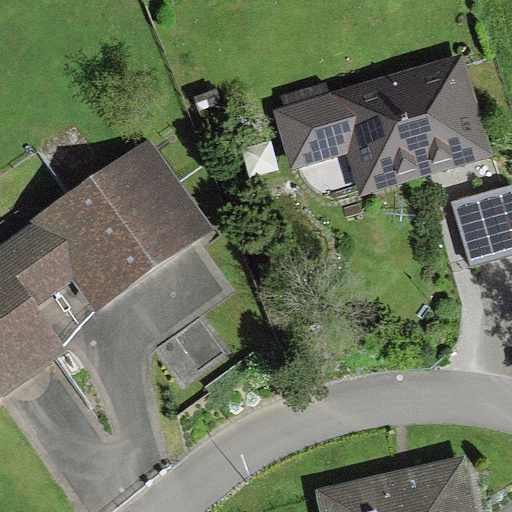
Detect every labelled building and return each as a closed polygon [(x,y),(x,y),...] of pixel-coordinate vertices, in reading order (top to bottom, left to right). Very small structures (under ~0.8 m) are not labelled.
[(341,119),(362,191),(477,157),(452,71),(416,81),(415,76),(389,84),(390,89),(280,121),(284,136),(341,119)] [(99,303),(191,238),(136,160),(44,225),(99,303)] [(467,270),(511,257),(511,206),(507,191),(449,208),(467,270)] [(0,392),(52,357),(7,293),(39,270),(20,242),(0,255),(0,392)] [(466,511),(458,477),(397,491),(394,481),(317,499),(320,511),(466,511)]
